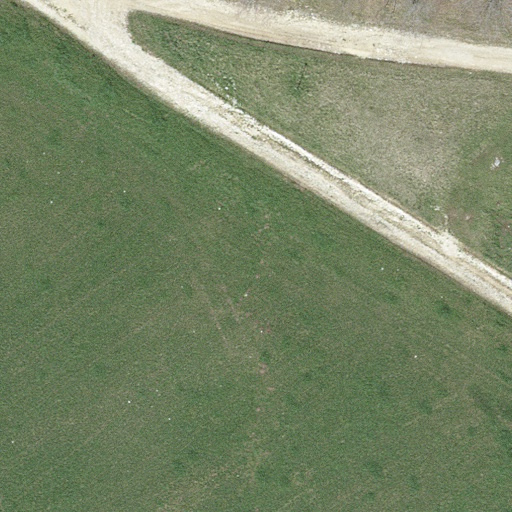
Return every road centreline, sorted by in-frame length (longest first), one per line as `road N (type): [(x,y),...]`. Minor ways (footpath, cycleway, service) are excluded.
road 1 (track): [(45,0),(361,212),(511,299)]
road 2 (track): [(511,56),(292,28),(163,0)]
